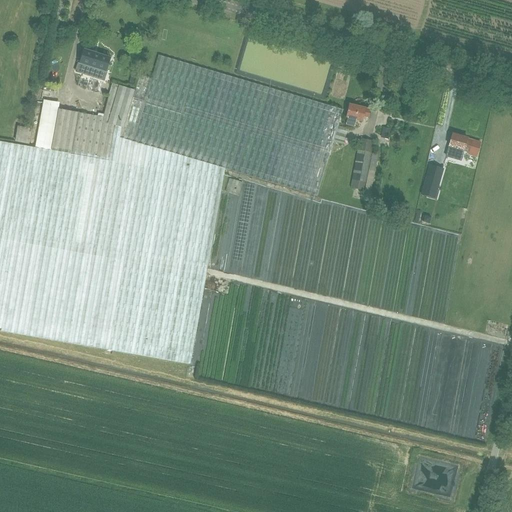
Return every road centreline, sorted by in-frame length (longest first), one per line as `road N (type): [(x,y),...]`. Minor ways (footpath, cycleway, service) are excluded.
road 1 (tertiary): [(511,90),(209,0)]
road 2 (unclassified): [(479,511),(511,371)]
